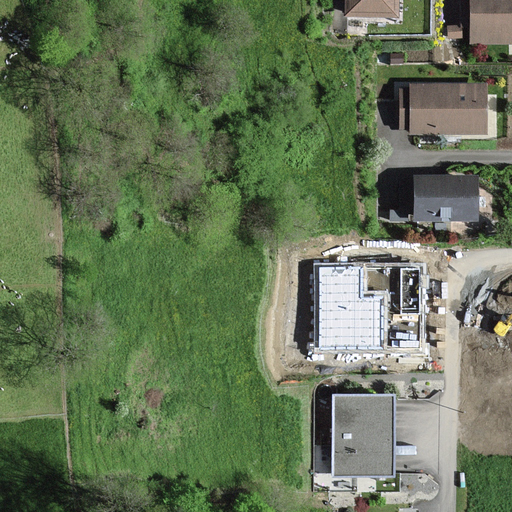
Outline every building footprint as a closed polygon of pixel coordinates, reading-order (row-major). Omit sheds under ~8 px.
[(401,0),(350,0),(350,14),(401,14),(401,0)] [(511,0),(473,0),(474,41),(511,40),(511,0)] [(413,89),(402,89),(402,128),(412,128),(412,132),(488,132),(488,84),(413,84),(413,89)] [(480,175),(418,175),(418,179),(402,179),(402,211),(394,211),(394,218),(419,218),(480,218),(480,175)] [(421,348),(421,266),(319,266),(319,348),(421,348)] [(396,396),(336,396),(336,473),(396,473),(396,396)]
